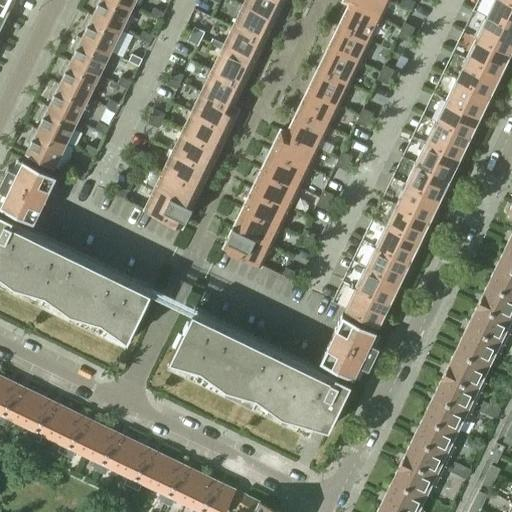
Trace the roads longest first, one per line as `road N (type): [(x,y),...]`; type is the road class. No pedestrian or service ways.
road 1 (residential): [(322,498),(336,485),(471,204),(511,142)]
road 2 (residential): [(0,343),(322,498)]
road 3 (residential): [(56,0),(0,115)]
